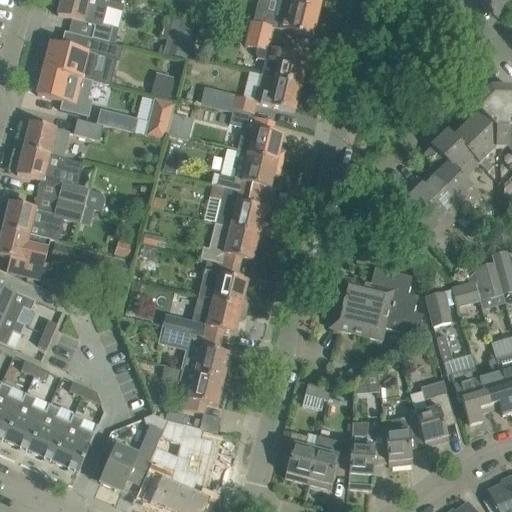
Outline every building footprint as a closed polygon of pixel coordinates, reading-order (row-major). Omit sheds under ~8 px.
[(108,3),(97,0),(61,0),(57,17),(72,21),(68,35),(108,44),(112,27),(102,25),(108,3)] [(321,0),(294,0),(293,5),(319,11),(321,0)] [(312,39),(319,11),(293,5),(278,1),(274,19),(270,18),(265,21),(263,26),(250,23),(248,34),(273,40),(276,30),(312,39)] [(166,19),(160,40),(166,42),(162,57),(186,64),(196,27),(166,19)] [(45,47),(41,59),(46,61),(44,71),(92,83),(98,58),(118,63),(122,49),(107,45),(108,44),(68,35),(64,34),(68,36),(65,48),(61,47),(50,45),(49,48),(45,47)] [(271,50),(273,40),(248,34),(245,48),(256,50),(255,55),(258,61),(264,62),(261,77),(301,87),(307,59),(271,50)] [(422,78),(430,86),(438,78),(430,70),(422,78)] [(44,71),(37,97),(62,103),(59,112),(88,120),(93,102),(88,101),(93,83),(92,83),(44,71)] [(294,115),(301,87),(261,77),(256,95),(262,96),(260,106),(294,115)] [(511,173),(511,90),(490,91),(472,108),(478,114),(454,139),(479,165),(478,166),(487,175),(493,169),(484,160),(494,150),(507,150),(511,155),(511,166),(508,170),(511,173)] [(151,117),(155,101),(142,97),(138,113),(151,117)] [(231,114),(252,119),(255,104),(235,99),(231,114)] [(154,105),(145,141),(164,146),(173,109),(154,105)] [(99,113),(96,127),(103,128),(134,136),(137,123),(99,113)] [(274,125),(252,119),(231,114),(228,125),(254,131),(248,156),(247,157),(282,165),(284,154),(279,153),(283,138),(272,135),(274,125)] [(189,141),(195,120),(176,115),(171,136),(189,141)] [(84,124),(77,122),(73,137),(99,143),(103,128),(96,127),(84,124)] [(30,124),(23,151),(49,157),(63,161),(69,134),(30,124)] [(432,164),(440,156),(464,180),(478,166),(479,165),(454,139),(447,132),(424,155),(432,164)] [(17,177),(55,187),(59,170),(73,174),(75,164),(63,161),(49,157),(23,151),(20,163),(17,164),(15,172),(17,174),(17,177)] [(279,177),(282,165),(247,157),(248,156),(236,154),(230,179),(220,177),(218,188),(256,198),(259,188),(270,190),(274,175),(279,177)] [(440,172),(433,180),(465,213),(480,197),(464,180),(440,156),(432,164),(440,172)] [(449,228),(465,213),(433,180),(425,188),(416,179),(409,186),(449,228)] [(89,191),(62,184),(58,201),(93,211),(102,214),(105,200),(103,196),(89,192),(89,191)] [(449,228),(409,186),(401,194),(410,202),(401,211),(416,225),(433,244),(449,228)] [(214,226),(264,238),(267,227),(261,226),(265,210),(254,207),(256,198),(218,188),(212,187),(209,200),(220,202),(214,226)] [(54,215),(29,209),(10,204),(3,230),(47,241),(53,219),(79,226),(80,224),(90,226),(93,211),(58,201),(54,215)] [(261,249),(264,238),(214,226),(209,251),(202,250),(200,261),(207,262),(206,263),(239,270),(241,260),(252,263),(256,248),(261,249)] [(6,274),(46,284),(50,269),(43,267),(50,242),(47,241),(3,230),(0,242),(0,257),(10,260),(6,274)] [(50,263),(128,284),(133,266),(55,244),(50,263)] [(490,257),(493,265),(503,296),(511,293),(511,257),(510,256),(507,257),(506,252),(490,257)] [(206,263),(198,299),(246,311),(249,300),(244,298),(247,283),(236,280),(239,270),(206,263)] [(474,272),(475,274),(483,302),(503,296),(493,265),(478,269),(474,272)] [(329,330),(348,335),(381,343),(385,330),(402,334),(403,329),(419,333),(419,332),(427,332),(424,322),(421,321),(422,317),(413,313),(417,299),(407,296),(412,279),(394,274),(374,269),(370,287),(341,280),(329,330)] [(0,284),(0,314),(27,327),(27,326),(19,322),(25,309),(33,313),(38,302),(0,284)] [(474,284),(469,286),(451,291),(456,309),(479,302),(474,284)] [(451,325),(443,294),(425,299),(433,329),(451,325)] [(243,322),(246,311),(198,299),(189,334),(221,343),(223,333),(234,336),(238,321),(243,322)] [(22,336),(27,327),(0,314),(0,344),(15,351),(16,350),(8,346),(14,333),(22,336)] [(45,335),(53,338),(59,326),(50,322),(45,335)] [(218,353),(221,343),(189,334),(162,328),(158,346),(186,352),(181,372),(228,383),(231,372),(226,371),(230,355),(218,353)] [(53,338),(45,335),(39,347),(48,351),(53,338)] [(446,337),(436,340),(443,366),(454,362),(446,337)] [(511,356),(500,360),(511,403),(511,356)] [(480,379),(489,408),(498,406),(502,418),(511,415),(511,403),(500,360),(495,362),(497,368),(490,370),(492,376),(480,379)] [(35,376),(38,368),(26,363),(22,371),(35,376)] [(38,368),(35,376),(47,382),(51,374),(38,368)] [(450,376),(458,404),(461,403),(468,428),(482,424),(479,411),(489,408),(480,379),(477,380),(474,369),(450,376)] [(183,400),(183,401),(181,411),(203,416),(205,406),(217,408),(220,393),(226,394),(228,383),(181,372),(175,370),(172,380),(179,382),(179,384),(180,384),(177,398),(183,400)] [(378,371),(364,381),(368,396),(380,395),(378,371)] [(427,413),(416,416),(423,441),(425,450),(448,443),(442,421),(453,418),(443,383),(420,390),(427,413)] [(0,439),(5,442),(26,395),(26,394),(22,402),(9,396),(13,388),(3,384),(0,389),(0,439)] [(82,398),(86,390),(73,384),(70,392),(82,398)] [(330,392),(327,391),(307,386),(305,398),(328,404),(330,392)] [(97,395),(86,390),(82,398),(102,407),(97,395)] [(29,453),(50,405),(46,413),(33,407),(37,399),(26,395),(5,442),(29,453)] [(29,453),(53,463),(74,416),(73,416),(70,423),(57,418),(61,410),(50,405),(29,453)] [(165,418),(167,423),(182,427),(184,417),(167,413),(165,418)] [(84,420),(74,416),(53,463),(78,474),(99,427),(97,426),(94,434),(81,428),(84,420)] [(409,443),(423,441),(416,416),(395,422),(383,423),(384,434),(387,460),(388,469),(412,467),(409,443)] [(162,433),(162,434),(166,423),(153,417),(143,421),(145,426),(162,433)] [(167,423),(160,440),(179,448),(177,459),(186,463),(207,468),(208,464),(207,464),(209,458),(210,458),(213,443),(201,440),(203,433),(199,432),(192,430),(182,427),(167,423)] [(387,460),(384,434),(367,436),(368,427),(352,426),(351,446),(349,472),(347,491),(371,493),(374,459),(387,460)] [(284,433),(280,447),(292,450),(284,480),(307,486),(316,453),(319,439),(308,436),(307,438),(284,433)] [(336,469),(349,472),(351,446),(329,445),(326,455),(316,453),(307,486),(330,492),(336,469)] [(100,483),(99,485),(122,495),(123,493),(122,493),(128,481),(139,486),(144,474),(154,451),(142,446),(137,457),(116,448),(100,484),(100,483)] [(156,449),(149,463),(173,474),(170,485),(200,497),(202,490),(205,478),(204,478),(205,472),(206,472),(207,468),(186,463),(177,459),(156,449)] [(147,489),(141,503),(149,507),(159,511),(204,511),(209,501),(200,497),(170,485),(152,477),(147,489)] [(487,493),(496,511),(511,511),(511,487),(510,482),(487,493)]
